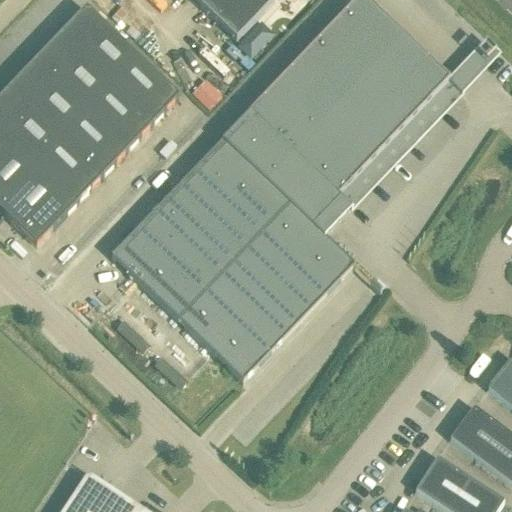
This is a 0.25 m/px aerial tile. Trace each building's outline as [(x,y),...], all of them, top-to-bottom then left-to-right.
[(131,0),(154,23),(177,0),(186,0),(235,46),(278,0),(131,0)] [(250,119),(338,202),(449,86),(433,71),(430,74),(361,8),(350,19),(347,17),(250,119)] [(0,217),(36,252),(179,102),(87,14),(0,103),(0,217)] [(248,38),(237,50),(249,62),(261,50),(248,38)] [(337,203),(338,202),(250,119),(111,264),(242,389),(354,272),(313,234),(340,205),(337,203)] [(511,415),(511,366),(488,396),(511,415)] [(511,491),(511,441),(474,413),(450,445),(511,491)] [(437,511),(500,511),(504,508),(437,464),(415,497),(437,511)] [(135,511),(87,480),(66,511),(135,511)]
